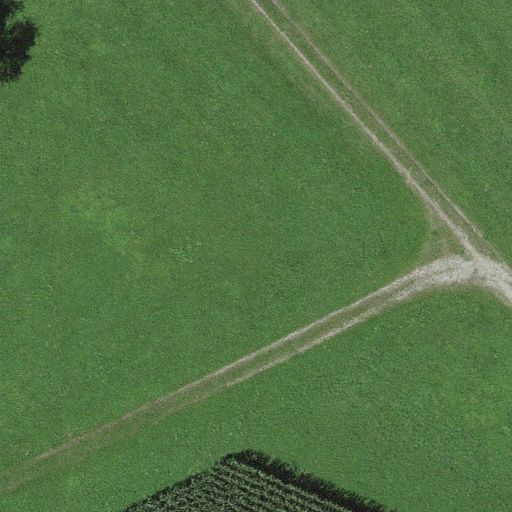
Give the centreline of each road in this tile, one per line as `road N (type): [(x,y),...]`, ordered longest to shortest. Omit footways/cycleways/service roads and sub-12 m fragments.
road 1 (track): [(484,249),(0,475)]
road 2 (track): [(270,0),(511,279)]
